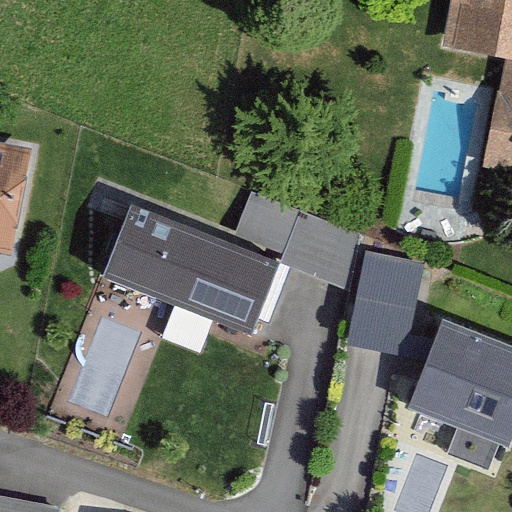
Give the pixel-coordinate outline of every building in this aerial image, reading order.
[(511,0),(475,0),(471,32),(511,37),(511,0)] [(37,147),(0,140),(0,250),(19,253),(37,147)] [(237,237),(350,275),(366,227),(254,188),(237,237)] [(292,264),(140,202),(108,283),(260,344),(292,264)] [(408,352),(428,258),(369,245),(349,339),(408,352)] [(511,445),(511,352),(449,329),(417,413),(511,448),(511,445)]
